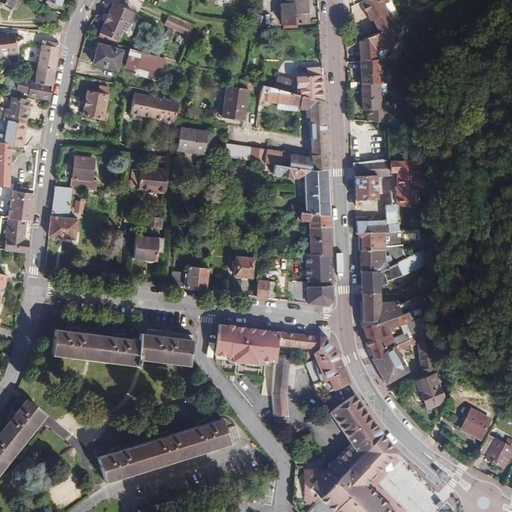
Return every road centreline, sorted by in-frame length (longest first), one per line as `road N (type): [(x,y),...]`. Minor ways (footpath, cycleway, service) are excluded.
road 1 (secondary): [(345,321),(334,0)]
road 2 (residential): [(89,0),(67,44),(45,156),(36,290)]
road 3 (residential): [(208,311),(208,371),(283,458),(282,511)]
road 4 (secondary): [(474,494),(387,416),(352,359),(345,321)]
road 5 (residential): [(36,290),(208,311)]
road 6 (residential): [(208,311),(345,321)]
road 7 (unknown): [(164,305),(175,170)]
